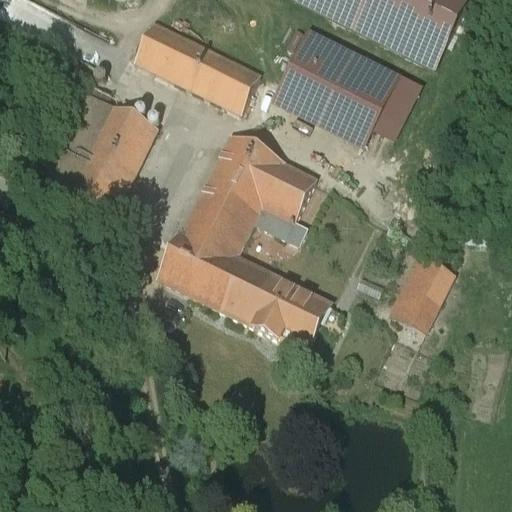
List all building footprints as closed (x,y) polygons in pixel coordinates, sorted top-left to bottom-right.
[(473,0),(282,0),(434,77),(473,0)] [(261,86),(155,32),(135,70),(242,124),(261,86)] [(400,85),(310,41),(274,112),(364,157),(400,85)] [(158,138),(82,100),(38,186),(115,224),(158,138)] [(161,290),(225,321),(243,270),(239,267),(256,232),(284,173),(285,171),(230,145),(161,290)] [(317,189),(284,173),(256,232),(289,247),(317,189)] [(0,218),(0,247),(29,260),(39,236),(0,218)] [(420,260),(396,323),(438,340),(463,277),(420,260)] [(330,313),(243,270),(225,321),(306,363),(330,313)]
